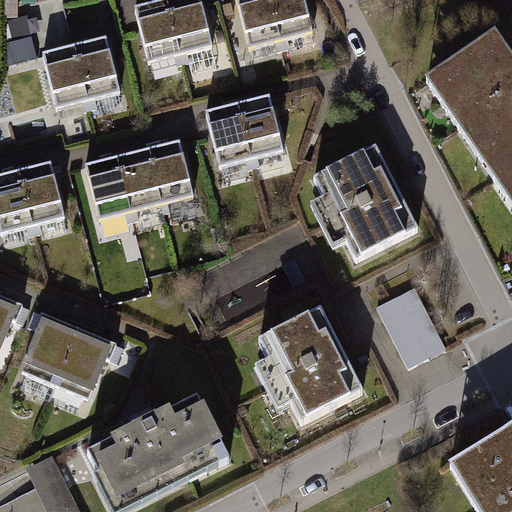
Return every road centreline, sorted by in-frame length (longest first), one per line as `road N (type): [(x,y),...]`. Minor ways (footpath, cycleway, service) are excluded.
road 1 (residential): [(511,329),(342,0)]
road 2 (unknown): [(22,164),(115,148),(221,103),(376,67)]
road 3 (residential): [(242,511),(511,365)]
